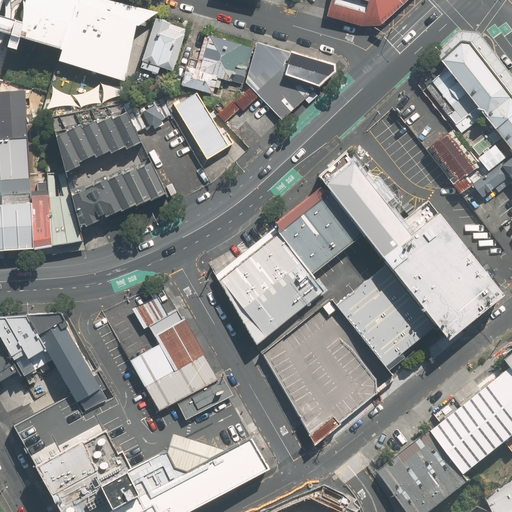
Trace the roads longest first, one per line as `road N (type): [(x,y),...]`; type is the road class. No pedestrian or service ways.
road 1 (secondary): [(390,61),(253,188),(168,244)]
road 2 (residential): [(302,475),(168,244)]
road 3 (residential): [(511,312),(302,475)]
road 4 (residential): [(390,61),(210,0)]
road 5 (secondary): [(168,244),(87,274),(0,282)]
